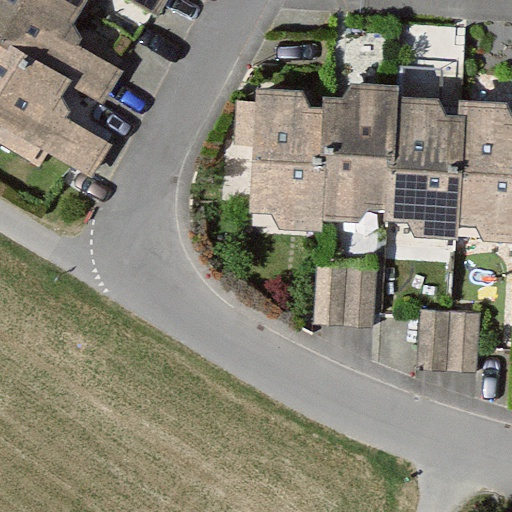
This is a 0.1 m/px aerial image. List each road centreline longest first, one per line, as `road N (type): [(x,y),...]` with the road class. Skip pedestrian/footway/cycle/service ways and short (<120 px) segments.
road 1 (residential): [(247,0),(152,187),(141,250),(155,280),(288,371),(451,445),(511,460)]
road 2 (track): [(0,218),(102,271),(155,280)]
